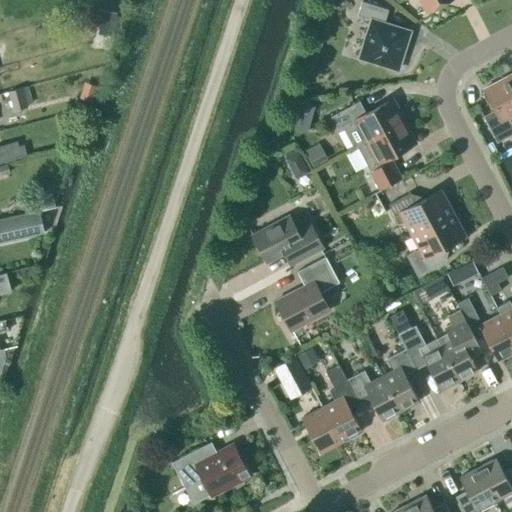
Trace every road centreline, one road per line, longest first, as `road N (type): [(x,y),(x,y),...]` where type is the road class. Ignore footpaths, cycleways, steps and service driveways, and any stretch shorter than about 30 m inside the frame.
road 1 (unclassified): [(65,511),(243,0)]
road 2 (residential): [(511,231),(445,105),(459,66),(511,38)]
road 3 (residential): [(316,507),(209,300)]
road 4 (residential): [(511,407),(316,507)]
